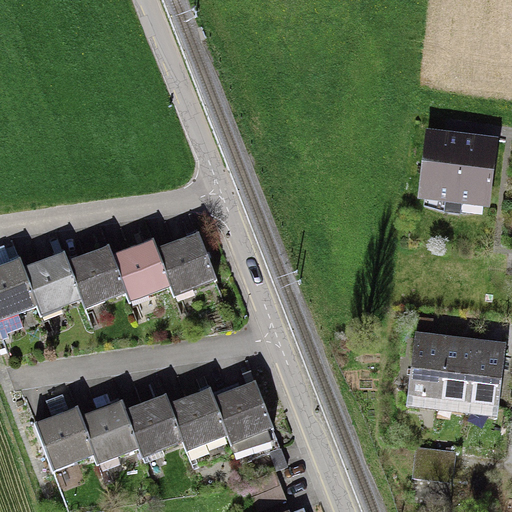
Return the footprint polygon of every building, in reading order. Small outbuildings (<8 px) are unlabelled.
[(460,142),(433,138),(426,194),(484,201),(491,146),(460,142)] [(18,312),(36,306),(40,316),(81,300),(84,308),(125,293),(128,302),(170,287),(173,295),(215,279),(199,237),(178,244),(157,252),(153,243),(134,250),(111,258),(108,250),(91,256),(68,265),(64,255),(53,260),(23,271),(19,263),(11,266),(0,270),(0,335),(2,341),(26,332),(18,312)] [(462,350),(447,348),(433,346),(415,344),(409,395),(440,399),(468,402),(498,406),(504,355),(493,354),(474,352),(462,350)] [(52,471),(94,455),(98,464),(138,448),(143,457),(183,441),(187,451),(227,435),(240,465),(270,452),(282,448),(255,385),(247,388),(213,401),(209,391),(199,395),(169,407),(166,398),(157,402),(125,414),(121,405),(110,409),(81,420),(77,411),(71,414),(35,428),(52,471)] [(282,448),(270,452),(276,471),(288,466),(282,448)] [(457,457),(419,452),(415,480),(453,485),(457,457)] [(279,478),(276,471),(246,484),(256,511),(287,499),(284,492),(279,478)]
